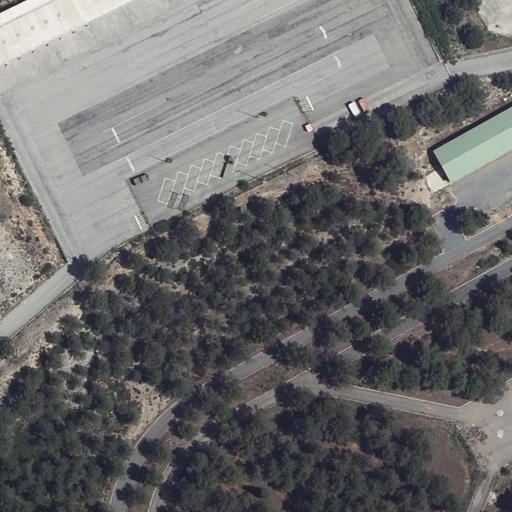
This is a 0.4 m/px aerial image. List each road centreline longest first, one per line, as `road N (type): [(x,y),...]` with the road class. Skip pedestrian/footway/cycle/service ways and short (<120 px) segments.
road 1 (unclassified): [(511,60),(436,77),(73,268),(0,331)]
road 2 (unclassified): [(511,221),(172,411),(141,456),(120,511)]
